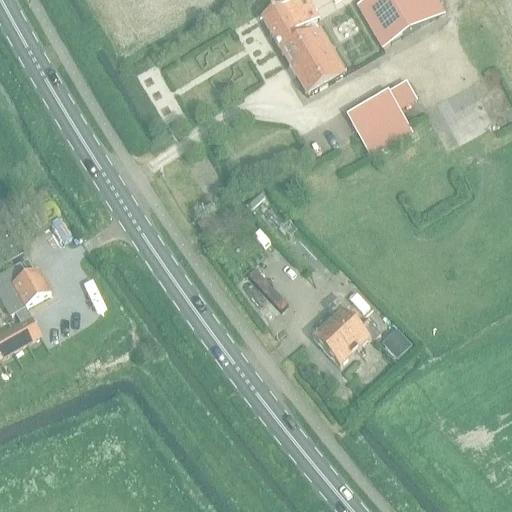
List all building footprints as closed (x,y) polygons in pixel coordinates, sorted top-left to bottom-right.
[(303,31),(319,22),(305,0),(303,0),(290,8),(288,5),(262,20),(307,99),(345,76),(319,31),(307,38),(303,31)] [(369,0),(357,7),(382,51),(444,15),(435,0),(369,0)] [(347,76),(360,68),(349,50),(336,58),(347,76)] [(253,99),(282,100),(282,89),(270,88),(271,76),(254,75),(253,99)] [(346,117),(370,159),(412,135),(388,93),(346,117)] [(511,115),(510,111),(497,117),(485,96),(477,100),(494,130),(511,119),(511,115)] [(418,128),(430,150),(440,144),(428,123),(418,128)] [(417,134),(401,152),(409,159),(425,142),(417,134)] [(451,176),(462,170),(454,156),(443,162),(451,176)] [(199,228),(208,240),(221,231),(212,219),(199,228)] [(326,272),(333,282),(348,270),(341,261),(326,272)] [(0,295),(0,296),(12,319),(51,298),(38,275),(0,295)] [(366,323),(358,330),(346,317),(351,313),(341,302),(328,313),(337,323),(314,344),(340,373),(380,338),(366,323)] [(0,336),(0,364),(41,342),(29,321),(0,336)] [(380,348),(395,364),(411,350),(395,333),(380,348)]
